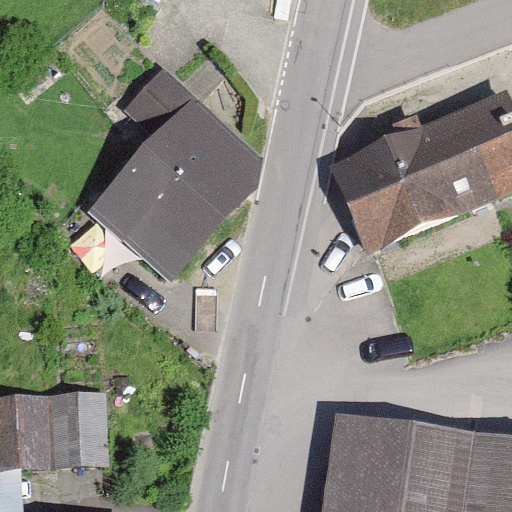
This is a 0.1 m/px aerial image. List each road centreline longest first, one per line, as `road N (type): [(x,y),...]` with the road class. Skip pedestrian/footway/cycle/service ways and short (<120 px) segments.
road 1 (tertiary): [(327,0),(221,511)]
road 2 (track): [(245,373),(67,244)]
